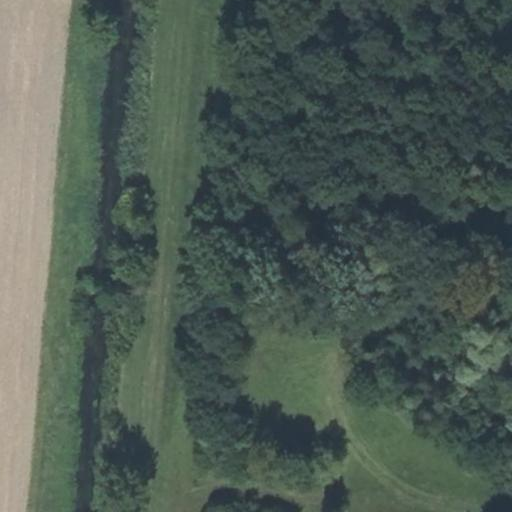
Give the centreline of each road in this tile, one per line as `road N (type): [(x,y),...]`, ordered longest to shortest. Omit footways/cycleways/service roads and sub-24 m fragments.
road 1 (track): [(149,511),(184,0)]
road 2 (track): [(185,511),(203,491),(253,486),(317,496),(345,473),(352,438),(334,398),(333,357),(453,306),(511,323)]
road 3 (track): [(345,473),(511,495)]
